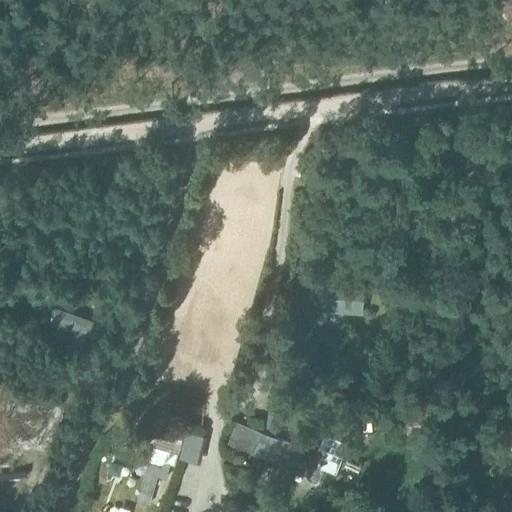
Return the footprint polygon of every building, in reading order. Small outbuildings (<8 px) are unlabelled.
[(362,312),(364,283),(322,280),(320,310),(362,312)] [(96,304),(91,316),(101,320),(106,308),(96,304)] [(93,320),(52,306),(47,320),(88,334),(93,320)] [(400,417),(402,436),(436,431),(432,412),(400,417)] [(233,430),(228,442),(280,464),(274,476),(291,483),(296,471),(311,477),(316,466),(335,474),(348,443),(329,435),(322,451),(304,443),(298,456),(233,430)] [(142,467),(146,468),(136,501),(149,504),(157,476),(166,478),(170,463),(165,462),(160,464),(145,460),(142,467)]
